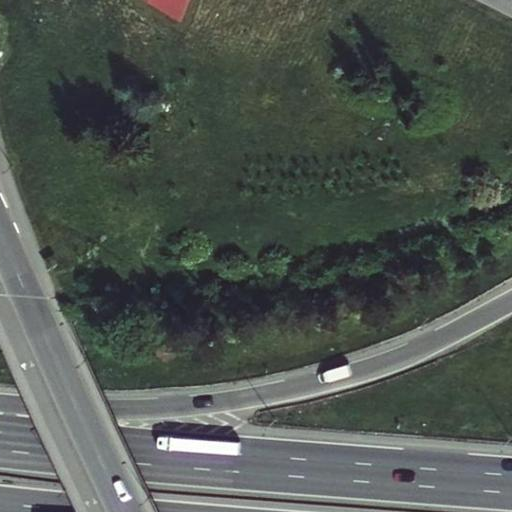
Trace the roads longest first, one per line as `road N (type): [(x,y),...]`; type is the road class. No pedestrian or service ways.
road 1 (motorway): [(511,301),(410,353),(317,384),(178,408),(0,411)]
road 2 (motorway): [(511,485),(0,441)]
road 3 (secondary): [(0,235),(132,511)]
